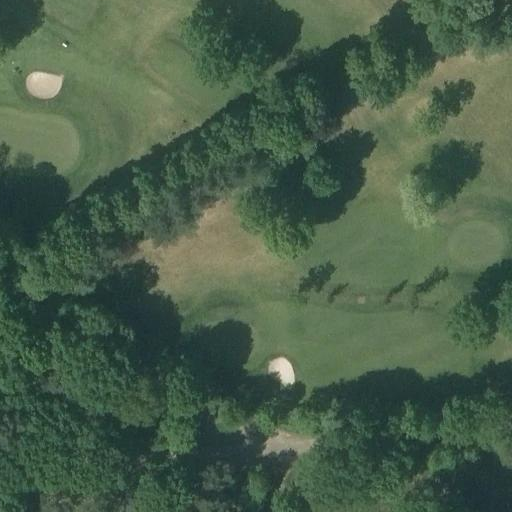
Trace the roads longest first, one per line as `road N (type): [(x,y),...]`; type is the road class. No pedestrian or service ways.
road 1 (track): [(274,445),(0,288)]
road 2 (track): [(0,470),(274,445)]
road 3 (track): [(274,445),(511,429)]
